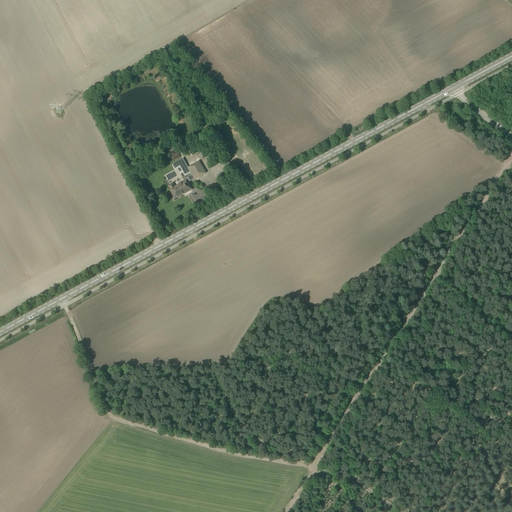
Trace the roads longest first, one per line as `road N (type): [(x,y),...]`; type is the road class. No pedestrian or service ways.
road 1 (secondary): [(0,333),(451,86)]
road 2 (track): [(286,511),(511,157)]
